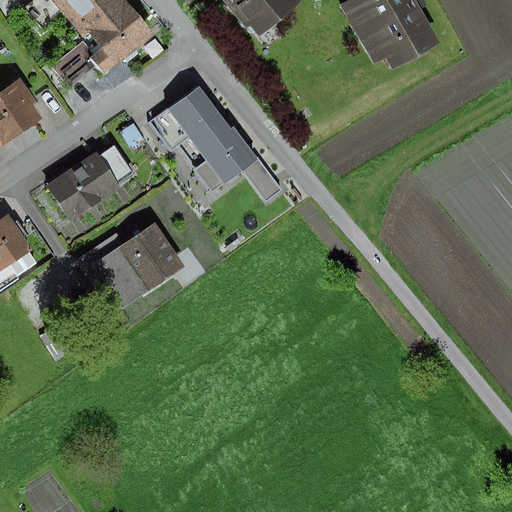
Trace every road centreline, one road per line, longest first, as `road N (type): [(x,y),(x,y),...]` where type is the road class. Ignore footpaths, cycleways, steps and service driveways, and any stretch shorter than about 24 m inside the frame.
road 1 (track): [(298,167),(511,427)]
road 2 (residential): [(0,180),(198,46)]
road 3 (residential): [(198,46),(298,167)]
